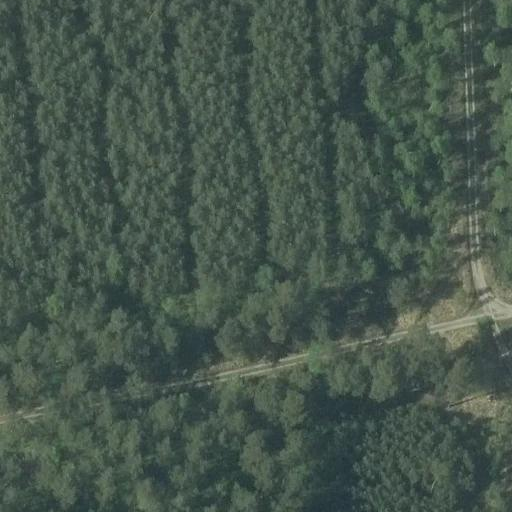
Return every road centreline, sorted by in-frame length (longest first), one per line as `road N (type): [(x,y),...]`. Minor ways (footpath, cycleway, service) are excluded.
road 1 (track): [(0,419),(511,311)]
road 2 (track): [(467,0),(483,317),(511,366)]
